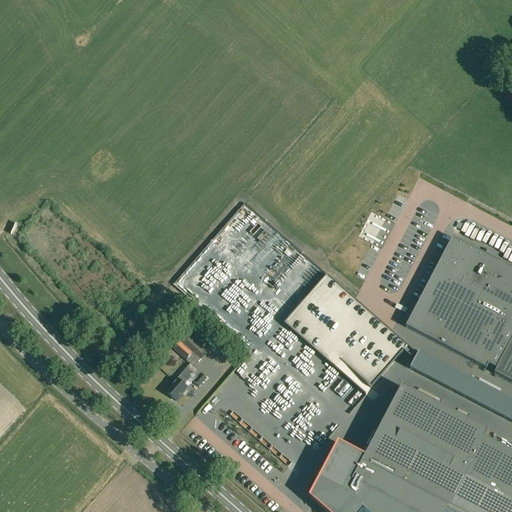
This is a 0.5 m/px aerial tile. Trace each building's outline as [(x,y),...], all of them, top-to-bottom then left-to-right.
[(496,371),(494,374),(511,383),(511,269),(453,239),(406,328),(487,371),(489,368),(496,371)] [(328,276),(284,324),(365,395),(409,347),(328,276)] [(174,349),(186,361),(191,355),(199,362),(207,353),(189,337),(183,345),(180,342),(174,349)] [(511,400),(420,352),(410,370),(511,423),(511,400)] [(191,365),(166,392),(176,401),(181,396),(183,397),(189,390),(187,388),(193,382),(199,387),(207,379),(191,365)] [(366,459),(354,482),(411,511),(511,511),(511,502),(499,495),(511,471),(511,467),(478,450),(488,431),(404,387),(380,432),(366,459)] [(341,446),(316,494),(335,511),(411,511),(354,482),(366,459),(341,446)] [(511,451),(504,448),(499,460),(511,465),(511,463),(511,451)]
